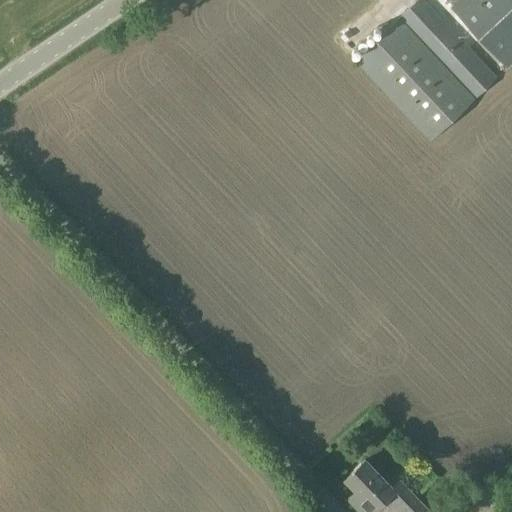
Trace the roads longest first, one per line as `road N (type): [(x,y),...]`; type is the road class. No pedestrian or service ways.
road 1 (unknown): [(0,165),(306,489)]
road 2 (tertiary): [(0,81),(119,0)]
